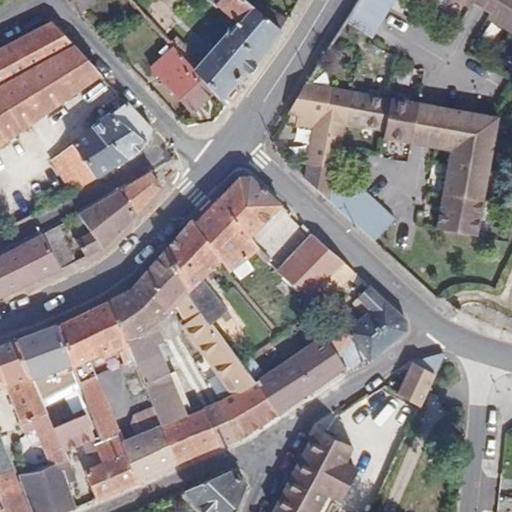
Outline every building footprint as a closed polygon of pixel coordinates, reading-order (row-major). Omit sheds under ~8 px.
[(72,0),(81,12),(94,0),(72,0)] [(394,0),(357,0),(344,23),(372,39),(394,0)] [(454,0),(469,9),(474,0),(454,0)] [(474,0),(469,9),(486,19),(497,0),(474,0)] [(511,34),(511,0),(497,0),(486,19),(511,34)] [(273,31),(240,1),(180,66),(212,96),(273,31)] [(0,135),(90,71),(40,19),(0,38),(0,135)] [(180,66),(162,46),(141,65),(182,111),(204,92),(180,66)] [(347,62),(350,49),(337,47),(335,59),(347,62)] [(344,124),(350,91),(307,83),(293,107),(288,114),(316,119),(308,163),(309,163),(306,182),(330,203),(335,174),(336,167),(344,124)] [(383,131),(382,138),(407,143),(415,102),(350,91),(344,124),(383,131)] [(152,129),(126,101),(60,153),(81,186),(132,158),(149,141),(152,129)] [(415,102),(407,143),(449,151),(451,138),(435,136),(440,107),(415,102)] [(475,236),(496,117),(440,107),(435,136),(451,138),(449,151),(435,229),(475,236)] [(73,191),(81,186),(60,153),(52,160),(73,191)] [(162,187),(151,173),(120,191),(137,213),(162,187)] [(396,218),(350,177),(335,174),(330,203),(335,207),(374,242),(396,218)] [(137,213),(120,191),(81,213),(93,231),(79,239),(88,256),(104,247),(137,213)] [(303,224),(296,232),(307,242),(314,234),(303,224)] [(345,262),(314,234),(307,242),(279,271),(308,297),(345,262)] [(0,288),(22,279),(8,246),(0,249),(0,288)] [(320,307),(355,272),(345,262),(308,297),(318,307),(320,307)] [(399,392),(421,405),(431,385),(445,354),(443,353),(439,354),(432,355),(424,358),(416,362),(413,359),(409,368),(399,392)] [(87,414),(55,427),(65,450),(85,442),(96,438),(87,414)] [(179,463),(162,425),(122,441),(125,452),(139,481),(179,463)] [(275,511),(318,511),(355,448),(318,428),(275,511)] [(98,449),(103,462),(125,452),(122,441),(118,432),(103,441),(101,436),(96,438),(85,442),(89,454),(98,449)] [(236,511),(248,483),(235,470),(187,492),(193,502),(202,511),(236,511)]
